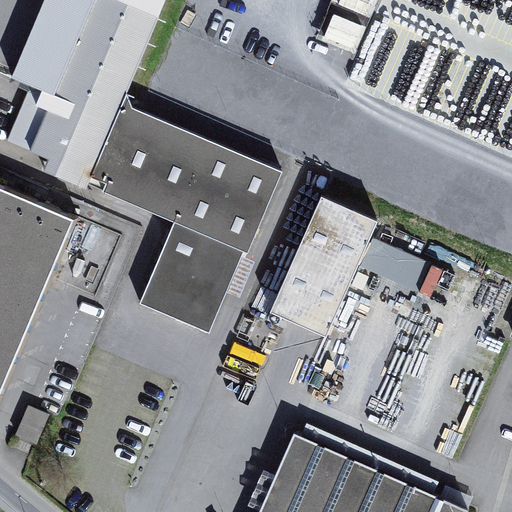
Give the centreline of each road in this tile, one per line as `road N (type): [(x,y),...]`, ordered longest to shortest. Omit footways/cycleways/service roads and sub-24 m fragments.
road 1 (unknown): [(0,440),(51,304),(70,301),(172,352)]
road 2 (unknown): [(359,286),(445,335),(449,368),(426,455)]
road 3 (unknown): [(172,352),(224,310),(278,182)]
road 4 (unknown): [(426,455),(263,387)]
road 5 (unknown): [(144,511),(183,409),(183,371),(172,352)]
